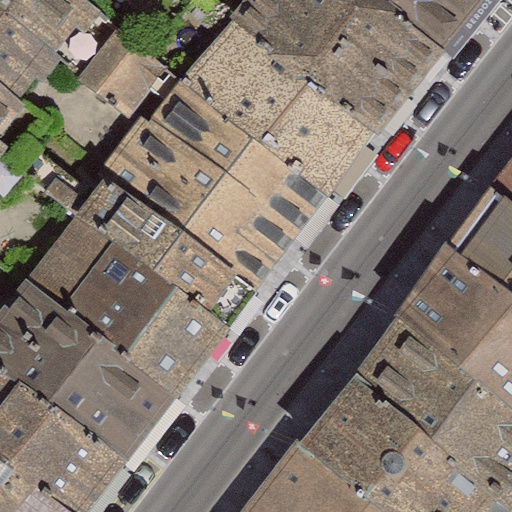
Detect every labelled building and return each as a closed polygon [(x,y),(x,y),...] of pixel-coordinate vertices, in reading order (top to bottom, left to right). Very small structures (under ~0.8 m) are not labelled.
[(67,40),(0,0),(0,123),(23,138),(67,40)] [(91,0),(0,0),(67,40),(91,0)] [(254,0),(241,19),(401,126),(473,44),(398,0),(254,0)] [(398,0),(473,44),(504,0),(398,0)] [(194,83),(348,198),(401,126),(241,19),(194,83)] [(115,31),(82,85),(137,119),(171,65),(115,31)] [(128,166),(280,280),(348,198),(194,83),(128,166)] [(0,170),(23,138),(0,123),(0,170)] [(96,216),(253,313),(280,280),(128,166),(96,216)] [(511,194),(510,193),(468,245),(511,282),(511,194)] [(45,291),(196,392),(253,313),(96,216),(45,291)] [(511,282),(468,245),(408,315),(429,333),(511,404),(511,282)] [(0,346),(39,377),(146,460),(196,392),(45,291),(0,344),(0,346)] [(511,404),(429,333),(384,394),(511,496),(511,404)] [(0,397),(18,409),(39,377),(0,346),(0,397)] [(2,434),(93,511),(107,511),(146,460),(39,377),(18,409),(2,434)] [(511,496),(384,394),(373,384),(346,421),(313,466),(377,511),(508,511),(511,509),(511,496)] [(0,511),(93,511),(2,434),(0,432),(0,511)] [(377,511),(313,466),(278,511),(377,511)]
